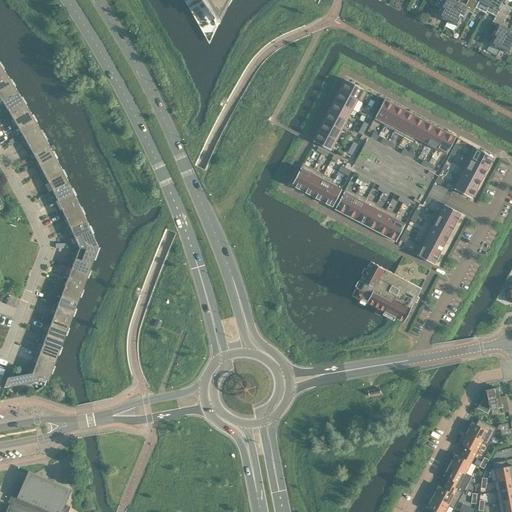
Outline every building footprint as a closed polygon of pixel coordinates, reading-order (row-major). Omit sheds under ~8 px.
[(184,0),(200,28),(207,39),(227,0),(184,0)] [(437,0),(435,5),(442,8),(438,15),(442,18),(441,18),(443,19),(447,21),(457,2),(453,0),(437,0)] [(468,11),(472,13),(478,3),(473,0),(467,0),(465,6),(457,2),(447,21),(451,23),(453,24),(457,26),(461,19),(463,20),(468,11)] [(491,0),(489,5),(486,10),(496,15),(497,13),(506,17),(511,7),(505,4),(506,0),(491,0)] [(490,43),(486,50),(496,55),(499,48),(509,30),(502,26),(506,17),(497,13),(496,15),(492,23),(496,26),(491,35),(494,36),(490,43)] [(511,31),(509,30),(499,48),(503,50),(503,51),(505,52),(505,51),(509,53),(511,47),(511,31)] [(7,74),(0,78),(0,90),(12,83),(7,74)] [(346,80),(340,90),(358,99),(362,101),(367,91),(363,89),(346,80)] [(12,83),(0,90),(0,102),(18,92),(12,83)] [(358,99),(340,90),(335,100),(352,109),(358,99)] [(18,92),(0,102),(0,105),(4,112),(23,100),(18,92)] [(395,104),(384,98),(373,119),(384,125),(395,104)] [(23,100),(4,112),(9,121),(29,109),(23,100)] [(329,110),(347,119),(352,109),(335,100),(329,110)] [(405,109),(395,104),(384,125),(394,130),(393,131),(405,109)] [(29,109),(9,121),(15,130),(34,118),(29,109)] [(415,115),(405,109),(393,131),(403,136),(415,115)] [(324,120),(342,130),(347,119),(329,110),(324,120)] [(425,120),(415,115),(403,136),(414,142),(425,120)] [(34,118),(15,130),(20,139),(39,127),(34,118)] [(319,130),(336,140),(342,130),(324,120),(319,130)] [(435,125),(425,120),(414,142),(416,138),(426,143),(435,125)] [(445,131),(435,125),(426,143),(436,148),(445,131)] [(39,127),(20,139),(25,148),(45,136),(39,127)] [(336,140),(319,130),(313,141),(331,150),(336,140)] [(456,136),(445,131),(436,148),(446,154),(456,136)] [(45,136),(25,148),(30,156),(50,145),(45,136)] [(367,138),(352,167),(423,205),(438,176),(367,138)] [(50,145),(30,156),(34,165),(55,155),(50,145)] [(488,167),(494,157),(473,146),(467,156),(466,155),(466,156),(488,167)] [(55,155),(34,165),(39,174),(59,164),(55,155)] [(488,167),(466,156),(461,166),(483,177),(488,167)] [(302,190),(313,168),(303,163),(291,185),(302,190)] [(59,164),(39,174),(44,183),(64,173),(59,164)] [(483,177),(461,166),(462,167),(457,176),(477,188),(483,177)] [(323,174),(313,168),(302,190),(312,196),(323,174)] [(64,173),(44,183),(49,193),(69,182),(64,173)] [(333,179),(323,174),(312,196),(322,201),(333,179)] [(477,188),(457,176),(451,187),(472,198),(477,188)] [(334,179),(333,179),(322,201),(332,207),(342,189),(331,184),(334,179)] [(69,182),(49,193),(53,202),(73,192),(69,182)] [(345,214),(356,193),(356,192),(356,193),(345,188),(334,209),(345,214)] [(73,192),(53,202),(58,211),(78,201),(73,192)] [(367,198),(356,193),(345,214),(355,220),(367,198)] [(377,203),(367,198),(355,220),(365,225),(377,203)] [(78,201),(58,211),(62,220),(82,211),(78,201)] [(377,203),(365,225),(375,230),(387,209),(386,208),(386,209),(376,204),(377,203)] [(462,213),(444,204),(438,214),(456,224),(462,213)] [(397,214),(387,209),(375,230),(385,236),(397,214)] [(82,211),(62,220),(66,229),(87,220),(82,211)] [(397,214),(385,236),(396,241),(405,224),(395,218),(397,214)] [(456,224),(438,214),(433,224),(430,222),(430,223),(451,234),(456,224)] [(87,220),(66,229),(70,239),(91,230),(87,220)] [(451,234),(430,223),(424,233),(445,244),(451,234)] [(91,230),(70,239),(74,248),(99,247),(91,230)] [(445,244),(424,233),(427,235),(422,244),(418,242),(440,254),(445,244)] [(440,254),(418,242),(412,253),(434,264),(440,254)] [(71,256),(92,264),(99,247),(74,248),(71,256)] [(92,264),(71,256),(67,266),(89,274),(92,264)] [(396,318),(403,321),(421,288),(393,273),(392,273),(370,261),(356,286),(351,295),(360,299),(396,318)] [(89,274),(67,266),(64,275),(85,283),(89,274)] [(85,283),(64,275),(60,285),(81,293),(85,283)] [(81,293),(60,285),(57,294),(78,302),(81,293)] [(78,302),(57,294),(53,304),(74,312),(78,302)] [(74,312),(53,304),(49,313),(71,321),(74,312)] [(71,321),(49,313),(46,323),(67,331),(71,321)] [(67,331),(46,323),(42,332),(63,341),(67,331)] [(63,341),(42,332),(39,342),(60,350),(63,341)] [(60,350),(39,342),(35,352),(56,360),(60,350)] [(56,360),(35,352),(31,361),(53,369),(56,360)] [(53,369),(31,361),(28,371),(49,379),(53,369)] [(8,377),(4,387),(49,379),(28,371),(27,373),(8,377)] [(509,411),(506,395),(500,396),(498,388),(486,390),(486,391),(477,407),(487,413),(489,409),(501,407),(502,412),(509,411)] [(488,445),(497,428),(479,419),(476,424),(472,422),(466,433),(483,442),(488,445)] [(508,429),(507,423),(499,424),(497,428),(500,430),(501,436),(507,435),(511,434),(511,428),(508,429)] [(460,444),(464,446),(462,451),(474,458),(483,442),(466,433),(460,444)] [(459,456),(455,453),(449,464),(466,473),(474,458),(462,451),(459,456)] [(506,460),(492,462),(496,481),(511,477),(511,464),(507,466),(506,460)] [(449,464),(443,475),(447,478),(445,483),(463,492),(471,476),(466,473),(449,464)] [(68,511),(71,507),(63,503),(68,492),(29,475),(25,483),(18,480),(8,502),(11,504),(7,511),(68,511)] [(511,477),(496,481),(498,491),(511,488),(511,477)] [(454,508),(463,492),(445,483),(442,488),(438,485),(432,496),(449,505),(449,506),(454,508)] [(511,488),(498,491),(500,502),(511,499),(511,488)] [(426,507),(431,509),(429,511),(445,511),(449,506),(449,505),(432,496),(426,507)] [(511,499),(500,502),(501,511),(503,511),(511,510),(511,499)]
